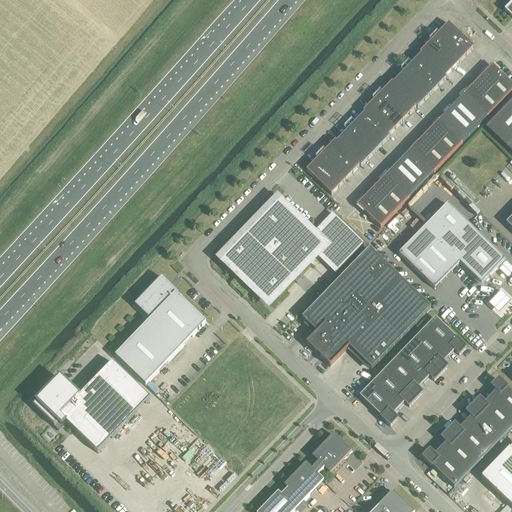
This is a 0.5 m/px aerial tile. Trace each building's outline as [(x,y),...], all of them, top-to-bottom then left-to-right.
[(434,40),(441,47),(449,39),(456,32),(448,25),(434,40)] [(449,39),(466,57),(473,49),(456,32),(449,39)] [(459,64),(466,57),(449,39),(441,47),(459,64)] [(434,54),(441,47),(434,40),(420,55),(421,56),(427,62),(434,54)] [(452,71),(459,64),(441,47),(434,54),(452,71)] [(445,79),(452,71),(434,54),(427,62),(428,63),(445,79)] [(427,62),(421,56),(407,70),(414,77),(422,70),(428,63),(427,62)] [(445,79),(428,63),(422,70),(438,86),(439,87),(446,80),(445,79)] [(511,85),(492,66),(371,192),(395,214),(511,93),(511,85)] [(399,91),(400,92),(407,85),(414,77),(407,70),(393,85),(399,91)] [(422,70),(414,77),(431,93),(432,94),(439,87),(422,70)] [(414,77),(407,85),(424,101),(425,102),(432,94),(431,93),(414,77)] [(393,85),(392,84),(378,98),(385,105),(392,98),(399,91),(393,85)] [(418,109),(425,102),(424,101),(407,85),(400,92),(417,108),(418,109)] [(410,115),(417,108),(400,92),(399,91),(392,98),(410,115)] [(378,113),(385,105),(378,98),(364,113),(365,114),(371,120),(378,113)] [(403,123),(410,115),(392,98),(385,105),(403,123)] [(511,103),(486,130),(511,155),(511,103)] [(403,123),(385,105),(378,113),(396,130),(403,123)] [(389,137),(396,130),(378,113),(371,120),(372,121),(389,137)] [(371,120),(365,114),(351,129),(358,136),(365,129),(372,121),(371,120)] [(372,121),(365,129),(381,145),(382,146),(390,138),(389,137),(372,121)] [(351,143),(358,136),(351,129),(336,144),(342,149),(344,151),(351,143)] [(375,153),(382,146),(381,145),(365,129),(358,136),(374,152),(375,153)] [(368,160),(375,153),(374,152),(358,136),(351,143),(367,159),(368,160)] [(335,157),(342,149),(336,144),(335,142),(321,157),(328,164),(335,157)] [(361,168),(368,160),(367,159),(351,143),(344,151),(360,167),(361,168)] [(353,174),(360,167),(344,151),(342,149),(335,157),(353,174)] [(306,172),(313,179),(321,171),(328,164),(321,157),(306,172)] [(346,181),(353,174),(335,157),(328,164),(346,181)] [(339,189),(346,181),(328,164),(321,171),(339,189)] [(339,189),(321,171),(313,179),(331,196),(339,189)] [(395,215),(371,192),(357,207),(380,230),(395,215)] [(336,276),(365,246),(333,215),(312,236),(277,203),(278,201),(278,200),(277,202),(276,203),(275,205),(274,207),(273,209),(271,211),(268,212),(267,211),(259,219),(260,221),(259,222),(258,224),(257,225),(254,227),(252,228),(250,229),(249,231),(247,232),(246,234),(246,235),(245,237),(244,239),(243,240),(239,242),(238,241),(230,250),(231,251),(229,254),(227,256),(225,258),(222,260),(220,261),(222,260),(270,305),(294,279),(295,281),(300,279),(298,275),(315,257),(336,276)] [(448,206),(399,256),(435,291),(460,265),(481,286),(489,278),(491,279),(498,271),(497,270),(505,262),(448,206)] [(307,346),(330,368),(349,349),(371,371),(431,310),(370,251),(302,320),(317,335),(307,346)] [(150,322),(115,358),(146,387),(206,325),(160,280),(134,307),(150,322)] [(511,302),(503,293),(491,305),(501,315),(511,303),(511,302)] [(435,320),(422,333),(449,359),(455,353),(459,357),(466,350),(460,344),(435,320)] [(422,333),(410,346),(441,376),(447,369),(443,365),(449,359),(422,333)] [(410,346),(397,359),(424,385),(430,378),(434,383),(441,376),(410,346)] [(397,359),(385,371),(416,401),(422,395),(418,391),(424,385),(397,359)] [(36,405),(33,408),(58,432),(61,429),(65,424),(73,432),(98,455),(150,401),(113,365),(79,399),(59,380),(36,404),(36,405)] [(379,378),(372,385),(399,410),(405,404),(409,409),(416,401),(385,371),(379,378)] [(496,392),(490,399),(511,419),(511,393),(499,381),(492,388),(496,392)] [(399,410),(372,385),(359,398),(390,428),(397,421),(393,417),(399,410)] [(480,401),(473,407),(504,437),(511,429),(511,419),(490,399),(484,405),(480,401)] [(471,418),(465,425),(492,450),(504,437),(473,407),(467,414),(471,418)] [(455,426),(448,433),(479,463),(492,450),(465,425),(459,431),(455,426)] [(446,444),(440,450),(467,476),(479,463),(448,433),(442,440),(446,444)] [(261,511),(295,511),(324,483),(318,477),(324,470),(330,476),(351,454),(333,436),(312,459),(318,464),(312,471),(306,465),(284,488),(287,491),(281,497),(278,494),(261,511)] [(467,476),(440,450),(434,457),(430,452),(423,459),(454,489),(467,476)] [(511,452),(510,450),(482,479),(511,507),(511,452)] [(374,511),(412,511),(393,493),(379,508),(374,511)]
